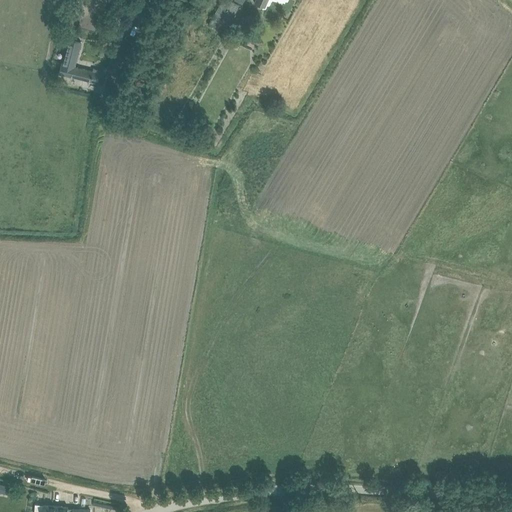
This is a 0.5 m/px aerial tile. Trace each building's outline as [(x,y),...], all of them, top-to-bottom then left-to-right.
[(230,0),(222,0),(209,25),(224,34),(229,24),(231,25),(236,15),(234,14),(239,5),(238,4),(233,2),(230,0)] [(75,11),(69,10),(65,31),(71,32),(75,11)] [(68,39),(62,64),(61,64),(59,74),(90,82),(91,81),(102,84),(105,72),(93,69),(92,71),(75,67),(81,42),(68,39)] [(108,70),(116,75),(126,59),(118,54),(108,70)] [(262,78),(254,73),(249,83),(257,87),(262,78)]
